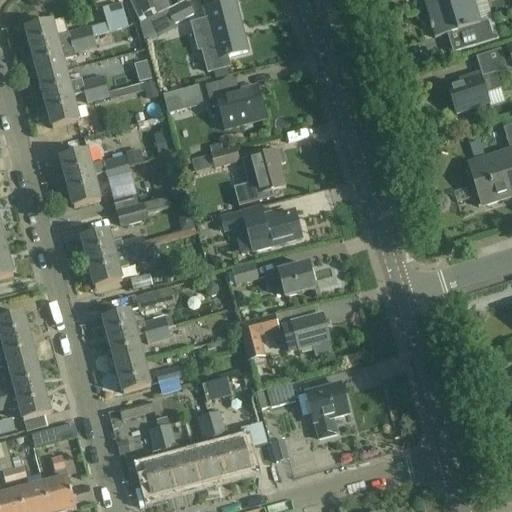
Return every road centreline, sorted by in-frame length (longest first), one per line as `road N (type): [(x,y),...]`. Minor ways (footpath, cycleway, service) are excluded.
road 1 (residential): [(115,511),(0,79)]
road 2 (tertiary): [(400,293),(324,54),(299,0)]
road 3 (residential): [(247,511),(448,459)]
road 4 (tertiary): [(448,459),(400,293)]
